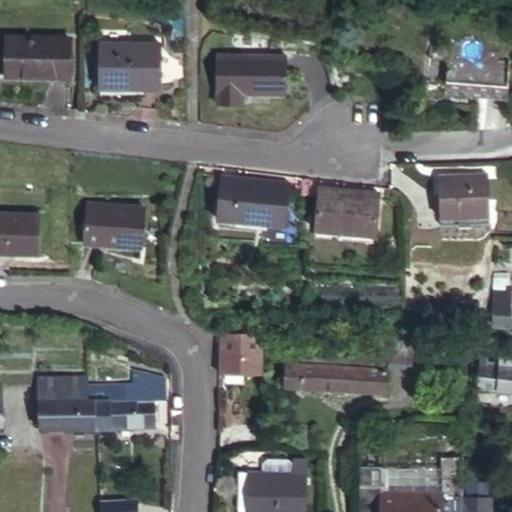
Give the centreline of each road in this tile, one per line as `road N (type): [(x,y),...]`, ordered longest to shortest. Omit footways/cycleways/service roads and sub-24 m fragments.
road 1 (residential): [(0,125),(284,157),(345,146),(511,143)]
road 2 (residential): [(194,511),(196,373),(181,340),(83,300),(0,297)]
